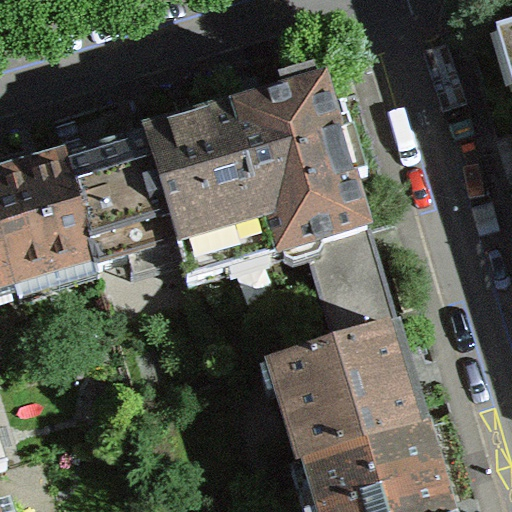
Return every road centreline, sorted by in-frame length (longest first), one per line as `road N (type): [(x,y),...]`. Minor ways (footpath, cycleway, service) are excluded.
road 1 (residential): [(391,0),(511,408)]
road 2 (residential): [(0,91),(314,0)]
